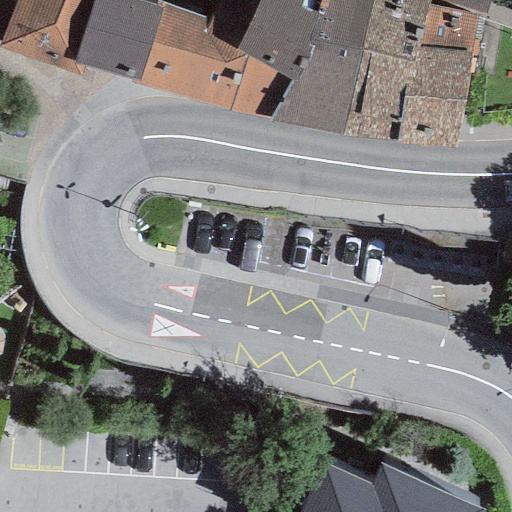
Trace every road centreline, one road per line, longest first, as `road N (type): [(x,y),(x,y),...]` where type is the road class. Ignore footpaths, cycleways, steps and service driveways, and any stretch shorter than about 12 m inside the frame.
road 1 (tertiary): [(111,146),(79,185),(74,222),(85,264),(110,290),(463,374),(511,400)]
road 2 (tertiary): [(511,173),(415,174),(156,135),(111,146)]
road 3 (residential): [(111,146),(95,116),(0,55)]
